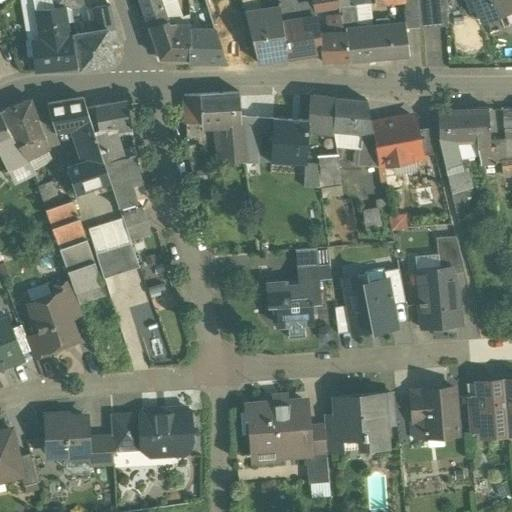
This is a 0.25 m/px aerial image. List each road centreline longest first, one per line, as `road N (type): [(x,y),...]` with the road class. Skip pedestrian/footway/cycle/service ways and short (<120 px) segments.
road 1 (secondary): [(511,86),(147,79)]
road 2 (residential): [(215,377),(147,79)]
road 3 (residential): [(511,349),(215,377)]
road 4 (residential): [(0,399),(71,383),(215,377)]
road 5 (secondary): [(147,79),(0,104)]
road 6 (residential): [(219,511),(215,377)]
